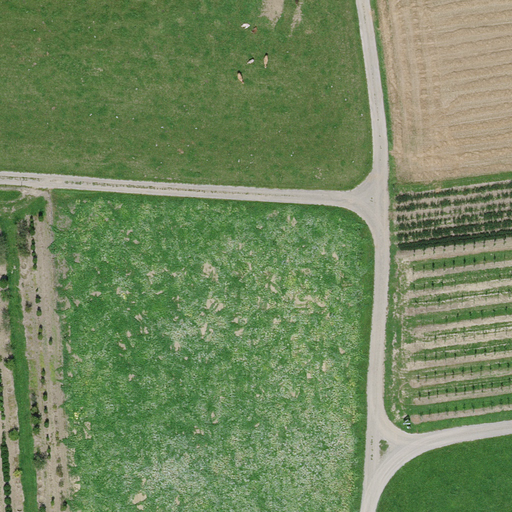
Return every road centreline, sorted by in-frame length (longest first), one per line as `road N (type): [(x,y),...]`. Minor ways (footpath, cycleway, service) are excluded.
road 1 (track): [(363,0),(381,156),(370,511)]
road 2 (track): [(379,205),(0,181)]
road 3 (track): [(511,429),(421,444),(385,470),(371,494)]
